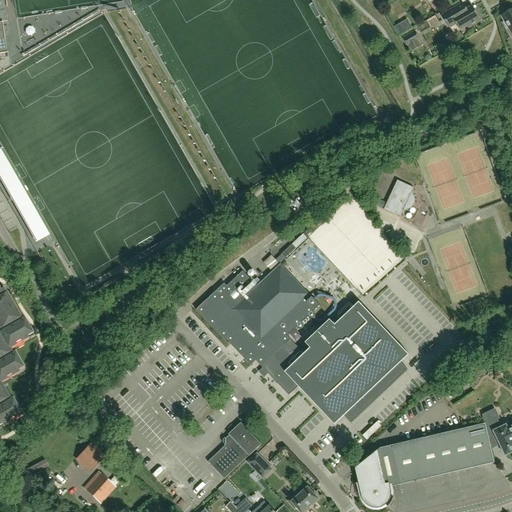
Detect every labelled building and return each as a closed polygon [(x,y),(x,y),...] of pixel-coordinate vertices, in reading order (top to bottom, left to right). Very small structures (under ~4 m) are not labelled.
[(456,24),(460,30),(467,26),(468,28),(481,21),(472,6),(467,9),(463,3),(442,15),(449,28),(456,24)] [(509,28),(511,33),(511,9),(501,16),(505,22),(503,23),(507,29),(509,28)] [(407,46),(409,45),(420,39),(415,31),(403,38),(407,46)] [(397,180),(384,209),(400,217),(404,209),(410,207),(413,201),(411,195),(414,188),(397,180)] [(307,239),(313,234),(312,232),(297,244),(305,252),(315,244),(312,241),(309,242),(307,239)] [(272,271),(280,264),(272,255),(271,255),(263,263),(264,263),(272,271)] [(334,424),(334,425),(344,416),(351,423),(408,370),(401,362),(409,355),(364,307),(359,302),(358,303),(353,297),(294,353),(286,344),(291,340),(288,336),(297,328),(298,329),(301,329),(302,328),(303,326),(304,324),(303,322),(308,317),(310,318),(312,318),(314,317),(315,316),(315,313),(314,312),(320,306),(312,297),(311,298),(281,265),(258,287),(243,271),(229,285),(226,282),(196,310),(229,345),(230,345),(229,344),(229,343),(250,365),(250,366),(251,366),(256,361),(263,368),(259,372),(264,378),(268,374),(289,395),(300,385),(335,423),(334,424)] [(0,424),(1,424),(2,426),(10,422),(8,420),(13,417),(14,419),(22,415),(12,398),(11,399),(1,382),(7,378),(6,376),(10,374),(12,376),(19,372),(17,370),(23,366),(15,352),(13,352),(10,348),(16,344),(15,342),(20,339),(21,342),(28,338),(27,336),(32,332),(24,317),(22,319),(4,287),(0,289),(0,288),(0,424)] [(457,379),(440,390),(446,399),(464,387),(457,379)] [(511,422),(501,428),(498,429),(494,420),(490,422),(487,415),(490,413),(490,412),(483,415),(485,424),(490,445),(498,441),(505,456),(511,452),(511,422)] [(241,423),(229,434),(230,435),(226,439),(225,438),(226,439),(226,444),(225,445),(226,446),(208,462),(225,479),(249,456),(250,456),(262,444),(241,423)] [(485,425),(379,448),(355,468),(358,483),(359,491),(362,498),(365,504),(372,508),(383,507),(387,505),(389,507),(394,498),(391,496),(392,491),(390,485),(399,482),(400,485),(494,463),(485,425)] [(90,442),(77,456),(91,470),(98,462),(105,469),(112,462),(90,442)] [(248,463),(263,479),(273,470),(258,454),(248,463)] [(251,466),(228,486),(233,491),(256,472),(251,466)] [(157,480),(164,474),(159,470),(153,476),(157,480)] [(100,502),(114,487),(98,473),(85,488),(100,502)] [(436,482),(442,504),(446,503),(440,481),(436,482)] [(295,508),(296,507),(300,511),(304,511),(318,499),(308,487),(296,497),(295,496),(288,502),(295,508)] [(241,511),(245,511),(253,505),(247,498),(237,507),(241,511)] [(226,507),(231,511),(239,511),(231,502),(226,507)] [(274,511),(270,507),(269,507),(264,502),(260,506),(265,511),(263,511),(274,511)]
